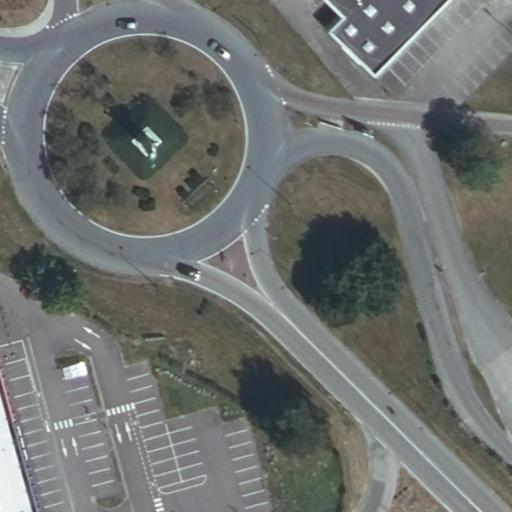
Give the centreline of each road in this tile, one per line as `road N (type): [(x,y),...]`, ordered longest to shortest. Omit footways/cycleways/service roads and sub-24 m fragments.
road 1 (secondary): [(166,252),(253,306),(396,425)]
road 2 (secondary): [(396,425),(278,293),(242,205)]
road 3 (secondary): [(242,205),(265,140),(255,88),(221,43),(169,18)]
road 4 (secondary): [(27,144),(44,197),(84,237),(137,254),(166,252)]
road 5 (secondary): [(396,425),(482,511)]
